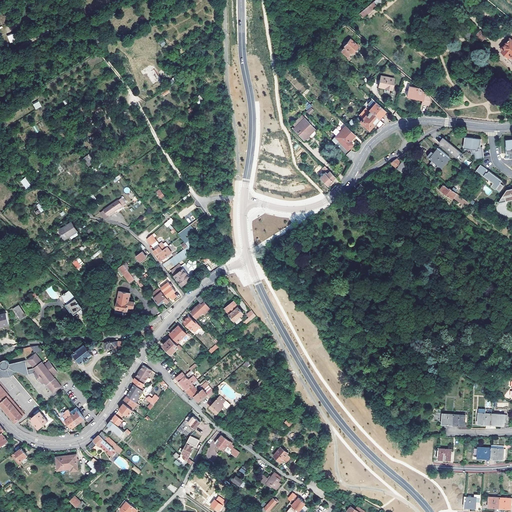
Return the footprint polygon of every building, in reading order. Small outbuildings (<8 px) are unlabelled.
[(476,37),(483,42),(487,37),(481,31),(476,37)] [(10,43),(17,40),(14,33),(7,36),(10,43)] [(511,56),(511,39),(503,49),(505,50),(504,52),(511,58),(511,56)] [(341,50),(348,56),(347,57),(349,60),(352,57),(350,54),(352,52),(352,53),(357,47),(350,40),(344,46),(345,46),(341,50)] [(138,70),(149,88),(168,76),(163,67),(158,71),(152,62),(138,70)] [(381,74),(378,86),(391,89),(394,77),(381,74)] [(422,100),(421,104),(428,105),(430,97),(423,90),(410,86),(407,95),(422,100)] [(369,109),(379,117),(386,109),(373,98),(372,97),(369,100),(368,99),(364,104),(369,109)] [(379,117),(369,109),(360,119),(369,128),(373,124),(375,126),(377,124),(380,127),(385,123),(379,117)] [(310,134),(312,136),(317,131),(305,119),(294,129),(304,139),(310,134)] [(349,148),(353,144),(350,141),(356,134),(346,125),(339,132),(335,128),(332,131),(337,135),(341,139),(340,140),(349,148)] [(445,136),(440,142),(463,161),(468,156),(445,136)] [(471,147),(472,147),(473,153),(476,153),(476,158),(485,157),(483,146),(481,146),(481,144),(480,144),(480,142),(481,142),(481,141),(481,140),(480,139),(479,139),(478,139),(479,138),(475,138),(475,137),(466,136),(465,148),(471,148),(471,147)] [(440,163),(443,166),(451,157),(440,147),(436,152),(434,151),(430,155),(432,156),(440,163)] [(440,163),(432,156),(431,157),(436,161),(433,165),(436,168),(440,163)] [(83,159),(88,166),(92,164),(87,157),(83,159)] [(409,164),(404,159),(403,161),(399,157),(391,162),(403,171),(409,164)] [(481,164),(477,169),(483,175),(487,169),(481,164)] [(326,171),(321,177),(328,184),(336,176),(330,170),(328,173),(326,171)] [(487,172),(484,175),(493,183),(491,186),(495,189),(502,181),(489,170),(488,172),(487,172)] [(20,181),(26,189),(31,186),(25,178),(20,181)] [(455,196),(458,192),(451,187),(450,188),(445,184),(441,189),(453,198),(455,196)] [(511,187),(508,189),(499,202),(511,199),(511,198),(511,197),(511,187)] [(470,202),(458,192),(455,196),(467,206),(470,202)] [(116,208),(121,205),(124,203),(121,199),(100,214),(104,219),(108,216),(108,215),(116,209),(116,208)] [(34,211),(37,215),(44,210),(39,203),(36,205),(37,208),(34,211)] [(77,232),(78,231),(73,222),(68,225),(66,222),(59,227),(61,230),(66,239),(77,232)] [(181,237),(182,238),(187,234),(184,229),(178,234),(181,237)] [(78,233),(77,232),(66,239),(68,242),(76,236),(78,233)] [(151,243),(157,240),(153,235),(148,239),(151,243)] [(157,255),(166,248),(162,243),(160,244),(159,243),(154,246),(156,249),(154,251),(157,255)] [(188,246),(185,249),(177,254),(176,255),(178,258),(190,249),(188,246)] [(166,248),(157,255),(162,261),(172,253),(168,247),(166,248)] [(139,258),(141,261),(147,257),(143,251),(137,256),(139,258)] [(207,260),(210,263),(213,261),(207,254),(199,261),(201,264),(207,260)] [(178,258),(176,255),(174,256),(171,259),(176,265),(180,261),(178,258)] [(124,264),(119,267),(131,282),(135,279),(130,271),(124,264)] [(175,275),(183,286),(192,279),(181,264),(172,271),(173,272),(176,275),(175,275)] [(147,273),(138,282),(140,285),(149,276),(147,273)] [(169,282),(161,288),(173,304),(176,302),(173,299),(177,296),(174,293),(176,291),(169,282)] [(165,299),(168,302),(170,300),(160,289),(153,295),(160,303),(165,299)] [(82,314),(84,313),(93,325),(95,324),(86,311),(78,301),(70,290),(63,295),(69,303),(66,304),(72,312),(74,310),(76,313),(79,310),(82,314)] [(134,308),(135,301),(129,300),(130,293),(120,291),(117,309),(128,311),(129,307),(134,308)] [(191,311),(197,317),(203,312),(204,314),(211,308),(201,295),(197,298),(201,303),(191,311)] [(244,315),(243,314),(245,313),(235,301),(226,308),(238,323),(243,319),(242,317),(244,315)] [(162,304),(158,308),(162,313),(167,310),(162,304)] [(14,309),(18,316),(23,312),(19,305),(14,309)] [(250,318),(251,320),(256,316),(252,311),(247,314),(250,318)] [(0,325),(9,324),(6,313),(0,314),(0,325)] [(193,331),(194,330),(196,332),(202,326),(197,321),(195,319),(194,320),(190,315),(184,321),(193,331)] [(171,333),(179,341),(178,342),(181,345),(189,337),(186,334),(187,333),(179,325),(171,333)] [(178,348),(174,344),(176,342),(172,337),(164,345),(172,354),(178,348)] [(220,346),(218,343),(210,350),(212,353),(218,348),(220,346)] [(244,354),(245,352),(238,345),(236,347),(244,354)] [(31,347),(37,355),(42,350),(39,346),(31,347)] [(87,346),(85,346),(75,353),(82,363),(93,355),(87,346)] [(34,376),(42,386),(45,384),(53,394),(62,387),(53,376),(58,372),(50,362),(45,365),(37,355),(28,362),(35,371),(37,373),(34,376)] [(9,364),(9,363),(9,362),(8,361),(7,360),(6,360),(5,359),(4,359),(3,359),(2,360),(1,360),(0,361),(0,366),(0,367),(1,368),(2,369),(3,369),(4,369),(5,369),(6,369),(7,368),(8,367),(9,366),(9,365),(9,364)] [(0,378),(1,378),(2,377),(3,377),(4,376),(9,376),(10,376),(11,375),(16,370),(17,370),(18,370),(19,370),(23,373),(24,374),(26,377),(27,377),(29,377),(28,372),(26,363),(9,363),(9,364),(9,365),(9,366),(8,367),(7,368),(6,369),(5,369),(4,369),(3,369),(2,369),(1,368),(0,369),(0,378)] [(141,381),(144,383),(152,370),(144,365),(141,370),(138,375),(142,379),(141,381)] [(183,371),(177,376),(181,380),(186,375),(183,371)] [(142,379),(138,375),(134,381),(136,382),(142,387),(144,383),(141,381),(142,379)] [(186,389),(193,384),(192,382),(193,381),(192,380),(192,379),(189,375),(187,377),(186,375),(181,380),(179,381),(186,389)] [(164,384),(160,381),(153,389),(152,390),(156,393),(164,384)] [(195,395),(208,384),(209,383),(206,381),(197,388),(193,384),(186,389),(193,397),(195,395)] [(0,401),(17,422),(17,421),(25,415),(0,384),(0,401)] [(208,394),(213,390),(208,384),(195,395),(200,401),(208,394)] [(128,396),(136,402),(143,391),(135,385),(133,388),(128,395),(128,396)] [(154,404),(159,398),(155,395),(152,399),(150,396),(145,399),(143,403),(150,408),(154,404)] [(225,406),(223,404),(226,400),(220,395),(210,406),(219,414),(225,406)] [(125,403),(133,410),(138,404),(136,402),(128,396),(126,398),(123,402),(125,403)] [(120,409),(125,413),(129,416),(133,410),(125,403),(123,406),(120,409)] [(34,413),(36,415),(40,411),(41,412),(46,407),(45,405),(34,413)] [(76,406),(70,411),(73,415),(79,410),(76,406)] [(59,417),(63,414),(59,409),(55,412),(59,417)] [(112,420),(118,426),(123,420),(122,418),(125,413),(120,409),(116,415),(112,420)] [(73,415),(70,411),(70,410),(65,414),(68,418),(66,420),(72,428),(79,423),(73,415)] [(79,410),(73,415),(79,423),(85,418),(79,410)] [(40,411),(36,415),(32,418),(40,428),(48,421),(41,412),(40,411)] [(491,423),(492,412),(479,411),(478,422),(488,423),(491,423)] [(492,412),(491,423),(494,423),(504,424),(505,413),(492,412)] [(453,424),(453,413),(442,413),(441,424),(451,424),(453,424)] [(453,413),(453,424),(455,424),(465,425),(465,414),(453,413)] [(190,428),(194,431),(200,422),(190,414),(186,419),(189,422),(189,423),(192,425),(190,428)] [(288,418),(284,423),(289,427),(293,423),(288,418)] [(118,426),(112,420),(108,425),(113,428),(124,437),(127,433),(118,426)] [(192,434),(199,438),(202,434),(195,430),(192,434)] [(3,433),(0,434),(0,446),(1,446),(2,448),(9,442),(3,433)] [(117,451),(105,440),(100,434),(94,440),(89,445),(88,446),(88,447),(89,448),(89,449),(90,449),(91,449),(93,449),(97,444),(99,446),(100,445),(112,456),(117,451)] [(108,436),(108,437),(105,440),(117,451),(121,454),(124,450),(108,436)] [(194,447),(193,447),(197,440),(191,436),(180,456),(187,461),(194,447)] [(235,447),(232,445),(233,443),(222,436),(219,440),(221,441),(218,445),(225,450),(227,447),(232,450),(235,447)] [(22,460),(24,463),(30,458),(22,447),(15,452),(22,460)] [(286,460),(289,456),(288,454),(288,453),(281,447),(277,451),(275,449),(274,450),(273,451),(272,450),(271,452),(274,455),(281,462),(284,458),(286,460)] [(491,458),(491,447),(478,447),(477,458),(491,458)] [(491,447),(491,458),(503,459),(503,447),(491,447)] [(451,460),(451,449),(438,449),(438,459),(451,460)] [(72,471),(79,470),(77,454),(57,457),(58,470),(72,468),(72,471)] [(92,470),(95,473),(100,468),(92,460),(89,463),(94,468),(92,470)] [(134,466),(131,469),(138,474),(141,471),(134,466)] [(280,484),(278,482),(282,477),(275,472),(267,483),(271,487),(273,484),(276,486),(275,487),(277,488),(280,484)] [(234,480),(241,485),(244,481),(237,476),(234,480)] [(70,500),(77,506),(81,501),(74,495),(70,500)] [(295,495),(291,500),(289,502),(293,505),(287,511),(294,511),(296,510),(297,510),(298,509),(300,511),(304,505),(306,503),(295,495)] [(465,497),(465,507),(467,507),(476,508),(477,502),(480,502),(480,495),(475,495),(475,497),(465,497)] [(500,508),(500,497),(488,497),(488,507),(500,508)] [(500,497),(500,508),(502,508),(511,508),(511,498),(500,497)] [(265,508),(269,511),(278,502),(279,502),(280,501),(277,499),(276,500),(275,498),(265,508)] [(212,505),(220,511),(223,506),(216,500),(212,505)] [(121,510),(123,511),(135,511),(137,510),(127,502),(121,510)]
